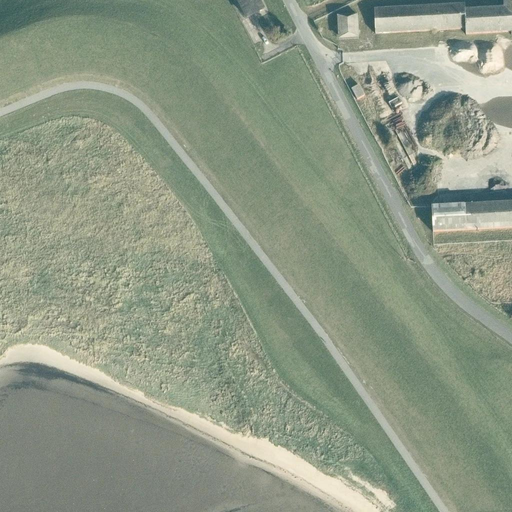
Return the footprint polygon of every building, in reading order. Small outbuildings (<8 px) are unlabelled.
[(265,12),(258,0),(236,0),(247,21),(265,12)] [(464,6),(373,8),(374,35),(464,32),(465,37),(511,35),(511,0),(501,0),(502,9),(464,11),(464,6)] [(358,41),(357,15),(337,15),(337,41),(358,41)] [(354,89),(359,100),(367,97),(362,85),(354,89)] [(395,110),(405,106),(402,98),(391,102),(395,110)] [(511,206),(431,210),(432,234),(511,230),(511,206)]
